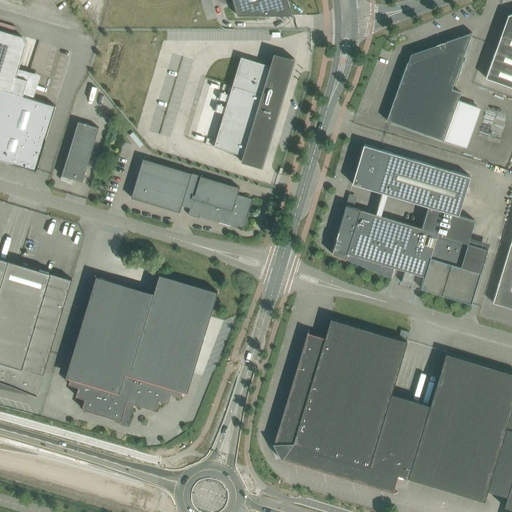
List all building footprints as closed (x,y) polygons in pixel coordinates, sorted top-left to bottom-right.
[(232,0),(237,15),(292,15),(287,0),(232,0)] [(511,13),(508,15),(500,36),(501,36),(505,49),(511,51),(511,13)] [(0,158),(13,163),(20,165),(20,166),(28,168),(36,170),(55,106),(22,96),(27,81),(16,77),(25,44),(21,36),(0,29),(0,158)] [(387,120),(444,140),(462,146),(477,106),(458,100),(461,92),(451,89),(471,33),(472,33),(471,32),(446,41),(446,42),(443,50),(407,62),(408,62),(407,62),(386,120),(387,120)] [(511,87),(511,51),(505,49),(501,36),(500,36),(485,77),(511,87)] [(240,56),(213,146),(242,155),(241,161),(262,167),(262,166),(261,166),(293,60),(294,60),(294,59),(273,52),(269,65),(240,56)] [(177,73),(176,96),(185,96),(185,87),(188,87),(196,87),(196,82),(200,83),(200,74),(177,73)] [(99,127),(78,121),(60,179),(72,183),(74,179),(82,182),(99,127)] [(383,193),(380,205),(386,207),(389,194),(428,206),(424,218),(471,232),(475,220),(458,215),(470,176),(364,144),(361,153),(363,154),(362,159),(363,160),(352,183),(383,193)] [(200,215),(237,226),(244,228),(252,199),(237,194),(239,187),(230,184),(142,158),(142,159),(137,158),(132,175),(137,176),(131,197),(179,212),(184,196),(193,198),(188,214),(199,218),(200,215)] [(386,207),(380,205),(376,215),(360,210),(360,209),(355,208),(346,205),(331,253),(391,278),(395,262),(406,265),(401,282),(411,285),(416,268),(426,271),(421,288),(471,303),(488,249),(468,243),(471,232),(424,218),(421,229),(383,217),(386,207)] [(511,237),(511,238),(492,302),(493,303),(493,302),(511,308),(511,237)] [(0,380),(6,383),(12,385),(18,387),(31,393),(37,395),(37,394),(72,279),(0,257),(0,380)] [(82,408),(121,420),(124,409),(126,401),(156,410),(159,400),(168,402),(171,393),(180,396),(186,377),(191,378),(217,291),(159,274),(153,293),(96,275),(69,362),(74,364),(68,383),(78,386),(75,395),(85,398),(82,408)] [(487,490),(506,427),(511,408),(511,372),(446,353),(430,404),(391,393),(407,341),(330,318),(325,337),(308,332),(310,327),(309,327),(304,343),(302,344),(303,345),(295,371),(294,372),(295,374),(287,400),(285,401),(286,403),(278,429),(276,430),(277,431),(274,443),(273,443),(282,459),(282,458),(293,461),(294,463),(296,462),(322,470),(323,472),(325,471),(351,479),(352,481),(353,480),(380,488),(381,489),(382,488),(398,493),(398,492),(393,491),(398,474),(484,500),(487,490)] [(399,336),(407,339),(409,332),(401,329),(399,336)] [(511,511),(511,429),(506,427),(487,490),(507,496),(504,506),(511,509),(510,511),(511,511)]
